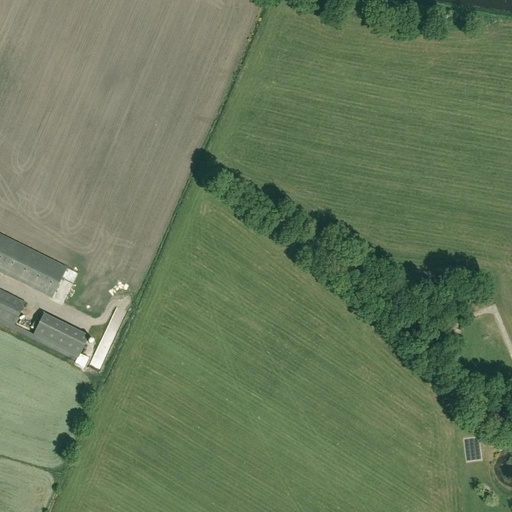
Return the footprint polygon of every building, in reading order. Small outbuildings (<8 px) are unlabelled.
[(67,268),(0,235),(0,272),(52,298),(67,268)] [(66,279),(55,301),(65,305),(76,284),(66,279)] [(0,318),(15,326),(26,303),(0,290),(0,318)] [(34,336),(78,358),(76,364),(84,368),(89,358),(80,354),(89,337),(44,315),(34,336)] [(107,332),(96,358),(106,362),(117,337),(107,332)]
